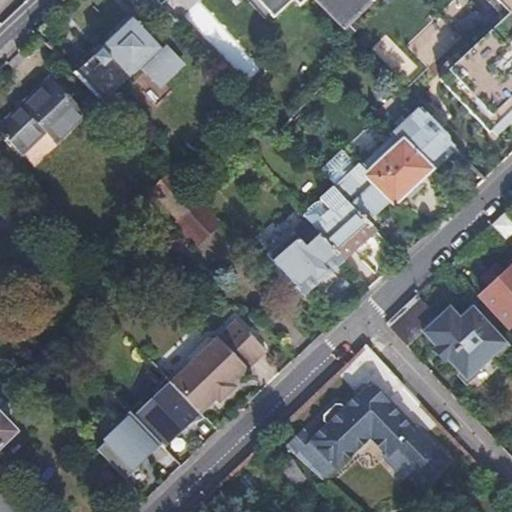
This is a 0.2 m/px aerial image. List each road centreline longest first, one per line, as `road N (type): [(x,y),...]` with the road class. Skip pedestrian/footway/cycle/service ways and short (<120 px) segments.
road 1 (residential): [(156,511),(362,319)]
road 2 (residential): [(511,482),(362,319)]
road 3 (residential): [(362,319),(511,177)]
